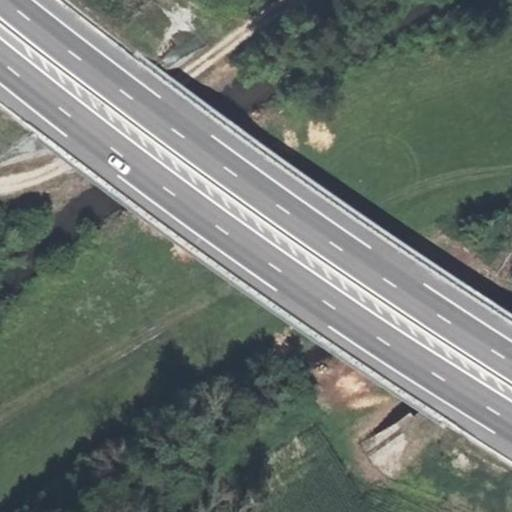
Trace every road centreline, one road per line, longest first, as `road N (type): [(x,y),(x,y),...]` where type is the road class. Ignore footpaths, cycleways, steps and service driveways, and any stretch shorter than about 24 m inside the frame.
road 1 (trunk): [(0,61),(198,216),(511,426)]
road 2 (trunk): [(511,367),(235,178),(3,0)]
road 3 (track): [(293,0),(80,156),(0,186)]
